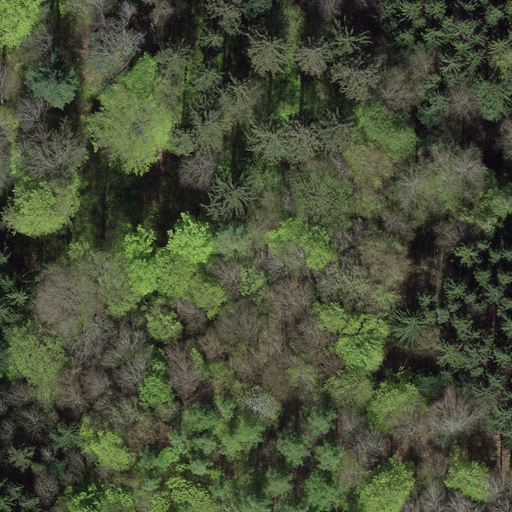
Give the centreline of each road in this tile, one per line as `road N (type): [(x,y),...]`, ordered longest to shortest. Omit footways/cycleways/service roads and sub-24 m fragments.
road 1 (track): [(0,403),(511,120)]
road 2 (track): [(511,202),(448,242),(341,355),(224,511)]
